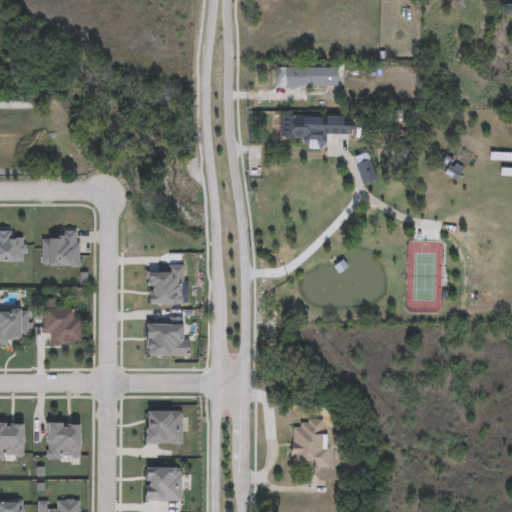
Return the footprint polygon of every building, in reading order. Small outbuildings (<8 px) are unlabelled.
[(335,69),(335,88),(276,88),(276,69),(335,69)] [(279,116),(350,117),(350,138),(278,137),(279,116)] [(0,232),(14,232),(14,238),(26,238),(26,263),(0,263),(0,232)] [(80,267),(43,267),(43,236),(80,235),(80,267)] [(0,309),(24,309),(24,344),(0,344),(0,309)] [(43,334),(43,309),(81,309),(81,345),(51,345),(51,334),(43,334)] [(290,428),(299,428),(299,420),(325,420),(326,471),(291,472),(290,428)] [(0,511),(0,501),(24,501),(24,511),(0,511)]
